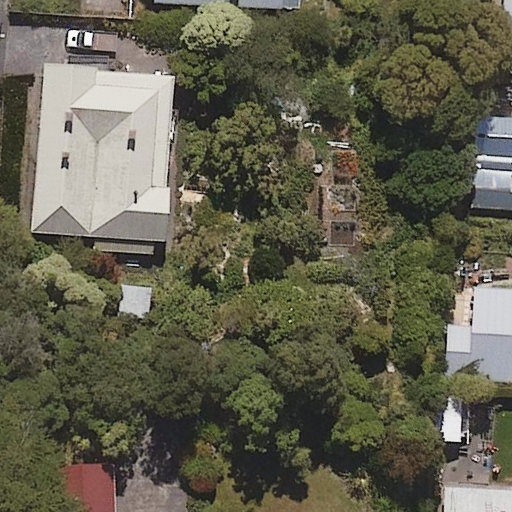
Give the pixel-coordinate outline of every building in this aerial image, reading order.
[(156,0),(156,5),(302,9),(302,0),(156,0)] [(511,0),(503,0),(503,76),(511,75),(511,0)] [(94,240),(93,252),(153,256),(154,245),(166,246),(170,194),(163,194),(171,80),(44,71),(32,235),(94,240)] [(511,123),(475,121),(470,211),(511,213),(511,123)] [(511,294),(474,293),(472,329),(448,327),(445,381),(511,384),(511,294)] [(461,400),(436,401),(437,443),(463,443),(461,400)] [(118,511),(117,463),(79,464),(79,511),(118,511)] [(511,511),(511,488),(446,487),(445,511),(511,511)]
